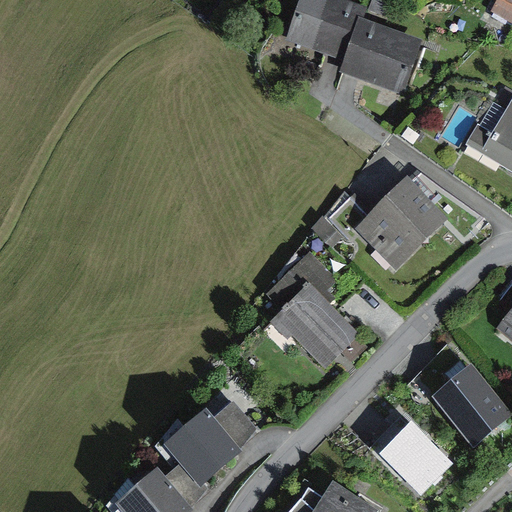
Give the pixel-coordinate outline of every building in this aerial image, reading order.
[(354,0),(294,0),(287,35),(340,51),(352,11),(354,0)] [(511,0),(487,0),(487,1),(511,15),(511,0)] [(423,30),(352,11),(340,51),(341,72),(406,93),(423,30)] [(511,89),(510,89),(480,148),(511,164),(511,89)] [(362,220),(403,259),(449,211),(409,172),(362,220)] [(307,276),(269,310),(323,369),(361,334),(307,276)] [(511,324),(511,292),(496,312),(511,324)] [(433,389),(476,442),(510,415),(467,362),(433,389)] [(406,413),(376,447),(423,489),(453,455),(406,413)] [(199,483),(236,453),(206,418),(170,447),(199,483)] [(125,511),(181,511),(185,508),(148,472),(117,503),(125,511)] [(376,511),(381,505),(332,478),(321,493),(309,485),(288,511),(376,511)]
